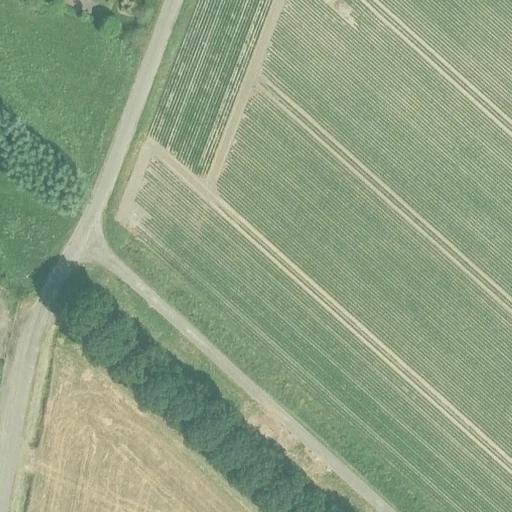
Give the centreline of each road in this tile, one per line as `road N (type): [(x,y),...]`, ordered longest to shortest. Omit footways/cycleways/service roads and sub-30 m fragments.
road 1 (unclassified): [(390,511),(82,234)]
road 2 (unclassified): [(0,494),(42,300),(82,234)]
road 3 (unclassified): [(82,234),(173,0)]
